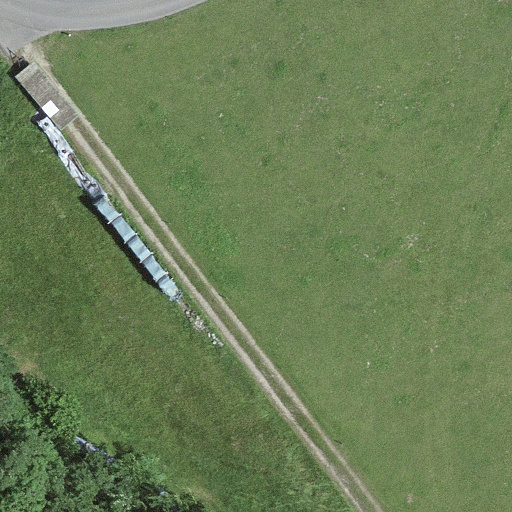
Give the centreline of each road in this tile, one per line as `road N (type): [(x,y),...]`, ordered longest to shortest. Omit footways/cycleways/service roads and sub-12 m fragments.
road 1 (track): [(20,9),(381,511)]
road 2 (unclassified): [(2,0),(39,21),(139,14),(175,0)]
